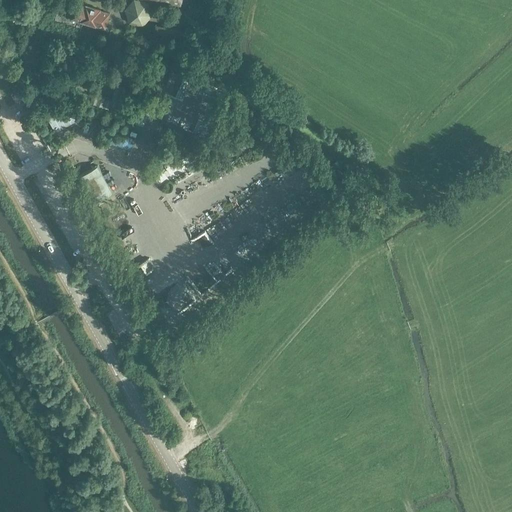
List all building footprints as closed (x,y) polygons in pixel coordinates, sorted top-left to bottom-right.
[(149,2),(148,1),(144,0),(144,2),(137,1),(137,0),(130,0),(130,1),(128,2),(127,4),(126,5),(126,6),(125,7),(125,8),(125,10),(124,10),(124,12),(124,13),(124,14),(125,15),(125,16),(126,18),(127,20),(128,21),(128,22),(130,23),(131,24),(133,25),(135,26),(136,26),(137,26),(140,26),(142,26),(143,26),(145,25),(146,24),(147,24),(148,23),(149,22),(150,21),(151,20),(152,18),(152,17),(152,16),(153,15),(153,13),(153,11),(153,10),(153,9),(152,8),(152,7),(151,6),(151,4),(150,4),(149,2)] [(106,25),(110,12),(100,10),(101,9),(86,5),(86,6),(76,3),(72,18),(108,28),(109,26),(106,25)] [(182,43),(185,30),(155,24),(153,38),(182,43)] [(166,67),(119,51),(113,67),(161,82),(166,67)] [(110,106),(111,106),(122,110),(128,90),(116,86),(111,100),(93,94),(90,102),(109,108),(110,106)] [(73,124),(64,108),(47,118),(56,134),(73,124)] [(132,149),(135,138),(112,130),(109,141),(132,149)] [(299,196),(320,196),(320,188),(308,188),(308,164),(293,164),(293,181),(302,181),(302,187),(299,187),(299,196)] [(112,192),(97,165),(79,176),(93,202),(112,192)]
